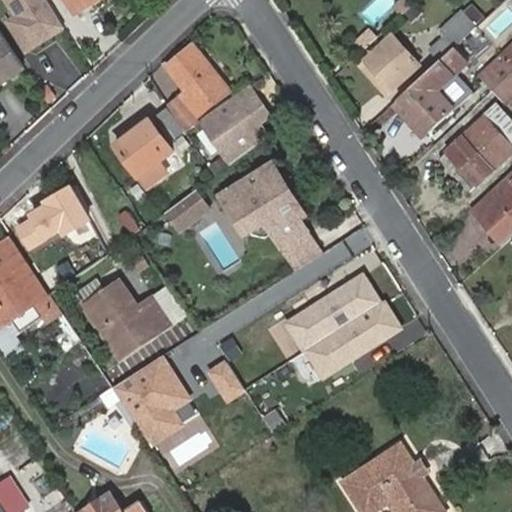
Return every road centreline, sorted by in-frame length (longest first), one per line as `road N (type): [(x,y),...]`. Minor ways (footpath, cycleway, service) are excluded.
road 1 (residential): [(253,0),(511,397)]
road 2 (residential): [(0,189),(200,0)]
